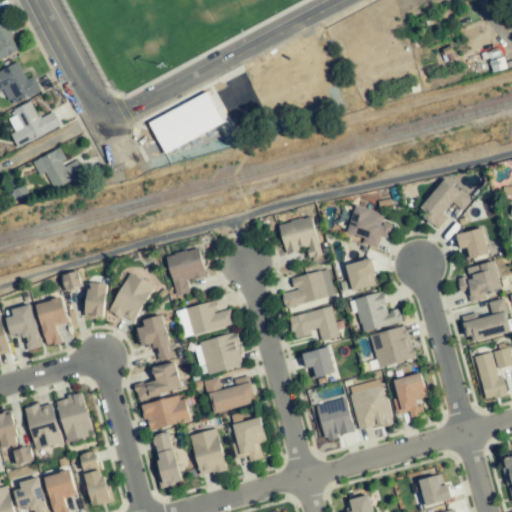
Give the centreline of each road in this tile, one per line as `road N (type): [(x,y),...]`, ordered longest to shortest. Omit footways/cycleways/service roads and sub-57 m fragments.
road 1 (residential): [(173,511),(511,417)]
road 2 (residential): [(102,121),(335,0)]
road 3 (residential): [(242,261),(302,476)]
road 4 (residential): [(38,0),(131,176)]
road 5 (residential): [(414,263),(464,431)]
road 6 (residential): [(142,511),(101,357)]
